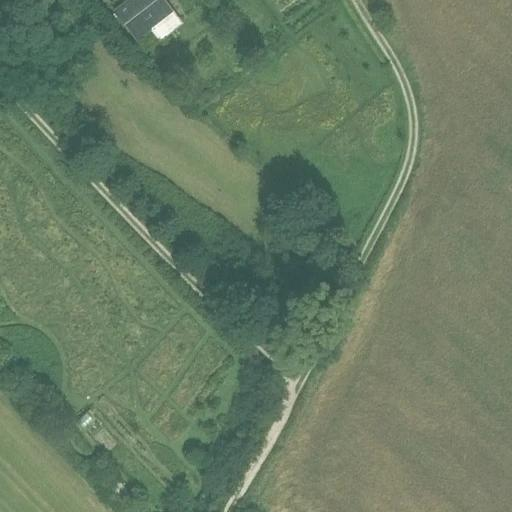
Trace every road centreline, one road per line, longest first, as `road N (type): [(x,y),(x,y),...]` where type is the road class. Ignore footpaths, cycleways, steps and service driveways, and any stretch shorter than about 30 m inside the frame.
road 1 (track): [(361,0),(412,109),(408,165),(228,511)]
road 2 (track): [(293,392),(267,350),(139,229),(0,79)]
